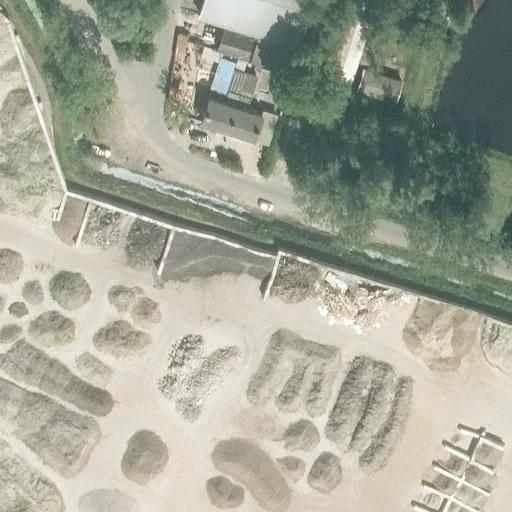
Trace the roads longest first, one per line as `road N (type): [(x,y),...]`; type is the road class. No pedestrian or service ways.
road 1 (unclassified): [(511,272),(202,168),(147,130)]
road 2 (unclassified): [(147,130),(118,91),(77,0)]
road 3 (unclassified): [(147,130),(168,0)]
